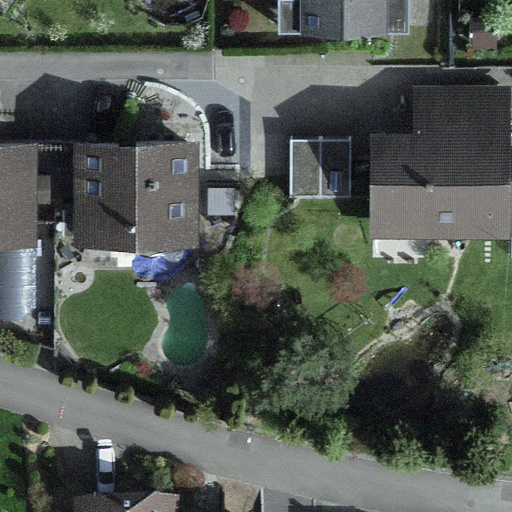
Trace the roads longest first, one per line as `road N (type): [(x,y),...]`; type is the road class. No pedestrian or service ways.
road 1 (residential): [(0,371),(477,511)]
road 2 (residential): [(0,70),(319,73)]
